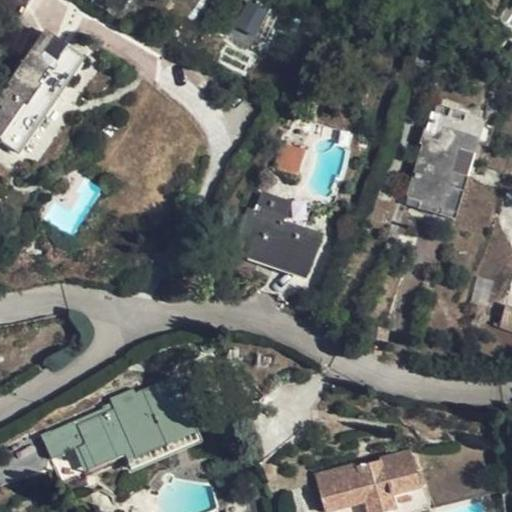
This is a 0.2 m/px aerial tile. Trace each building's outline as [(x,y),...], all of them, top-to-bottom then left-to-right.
[(30,0),(0,0),(0,8),(20,19),(30,0)] [(474,16),(464,8),(456,19),(466,26),(474,16)] [(40,88),(55,97),(82,58),(46,33),(0,98),(0,141),(16,152),(44,113),(30,103),(40,88)] [(44,113),(55,97),(40,88),(30,103),(44,113)] [(464,139),(475,142),(480,123),(481,120),(436,105),(407,199),(442,210),(464,139)] [(493,126),(480,123),(475,142),(478,143),(487,146),(493,126)] [(478,143),(475,142),(464,139),(442,210),(455,213),(478,143)] [(271,169),(296,176),(303,152),(281,143),(271,169)] [(232,252),(304,278),(320,236),(284,222),(290,203),(254,190),(232,252)] [(511,288),(499,326),(511,331),(511,288)] [(371,359),(389,363),(391,341),(372,339),(371,359)] [(131,470),(202,439),(174,377),(135,393),(132,388),(109,398),(113,409),(44,440),(62,482),(124,456),(131,470)] [(382,457),(383,460),(385,465),(356,473),(354,469),(353,464),(318,473),(328,511),(419,511),(425,510),(410,451),(382,457)] [(383,460),(354,469),(356,473),(385,465),(383,460)]
